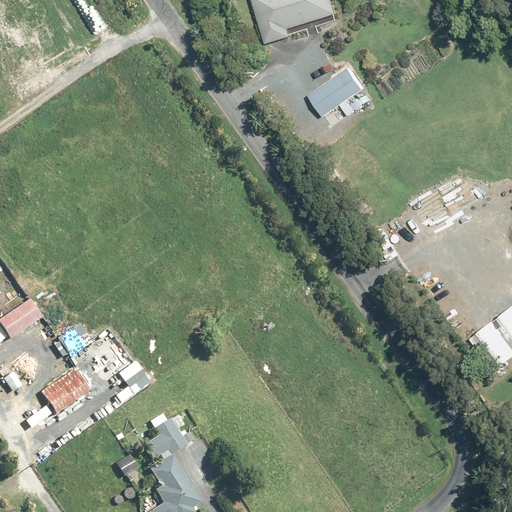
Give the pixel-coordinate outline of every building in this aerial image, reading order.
[(255,0),(268,44),(293,37),(291,29),(340,14),(335,0),(255,0)] [(366,89),(352,68),(312,95),(327,116),(366,89)] [(354,108),(354,109),(356,111),(357,111),(358,112),(359,112),(361,112),(362,112),(363,112),(365,111),(366,111),(367,110),(367,109),(368,107),(368,106),(368,105),(368,104),(368,102),(368,101),(367,100),(366,99),(365,98),(364,98),(362,97),(361,97),(360,97),(359,97),(357,98),(356,99),(355,99),(354,100),(354,102),(353,103),(353,104),(353,105),(353,107),(354,108)] [(43,318),(31,300),(0,320),(0,322),(11,339),(43,318)] [(92,343),(80,324),(58,338),(71,357),(92,343)] [(92,391),(76,368),(42,392),(57,414),(92,391)] [(23,385),(13,372),(4,379),(13,392),(23,385)] [(142,446),(152,462),(168,452),(170,455),(194,441),(189,434),(184,437),(178,428),(185,424),(179,414),(155,429),(159,435),(142,446)] [(139,468),(130,455),(117,464),(125,477),(139,468)] [(164,504),(150,511),(195,511),(193,509),(204,502),(174,455),(151,470),(162,487),(156,491),(164,504)]
